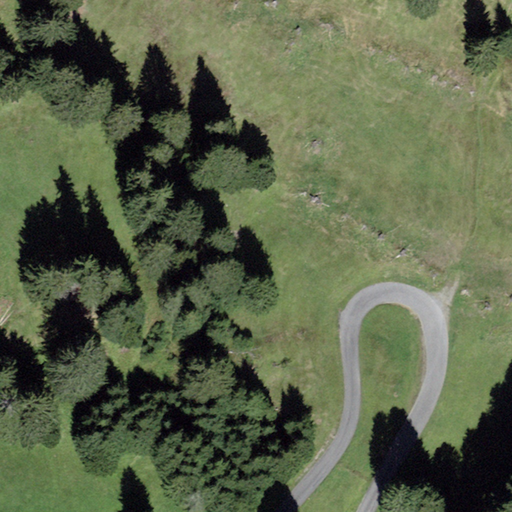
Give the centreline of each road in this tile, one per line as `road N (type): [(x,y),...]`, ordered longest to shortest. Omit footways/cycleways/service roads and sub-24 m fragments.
road 1 (track): [(429,314),(421,300),(399,293),(366,299),(351,329),(352,402),(339,440),(281,511)]
road 2 (track): [(366,511),(438,364),(429,314)]
